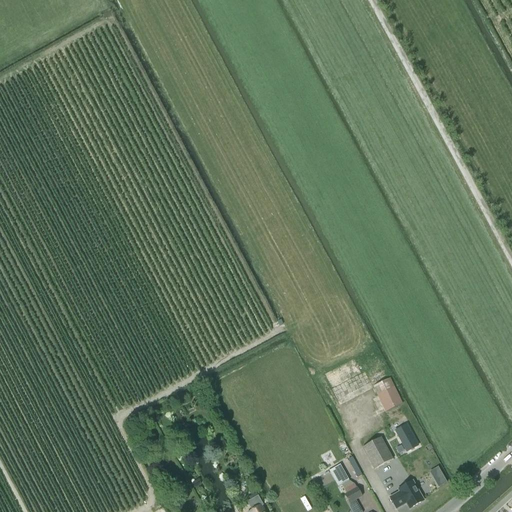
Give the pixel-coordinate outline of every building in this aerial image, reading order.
[(390,379),(373,387),(385,413),(402,404),(390,379)] [(406,425),(395,431),(406,453),(418,446),(406,425)] [(381,438),(362,448),(374,470),(393,460),(381,438)] [(362,476),(352,458),(348,460),(358,478),(362,476)] [(349,481),(340,465),(329,471),(338,487),(349,481)] [(443,478),(436,483),(439,488),(446,484),(443,478)] [(400,493),(390,498),(396,510),(402,506),(402,505),(405,503),(406,504),(409,510),(423,501),(412,482),(398,490),(400,493)] [(346,495),(350,504),(362,497),(358,489),(346,495)] [(263,506),(258,497),(251,501),(247,503),(252,511),(251,511),(263,511),(261,507),(263,506)]
